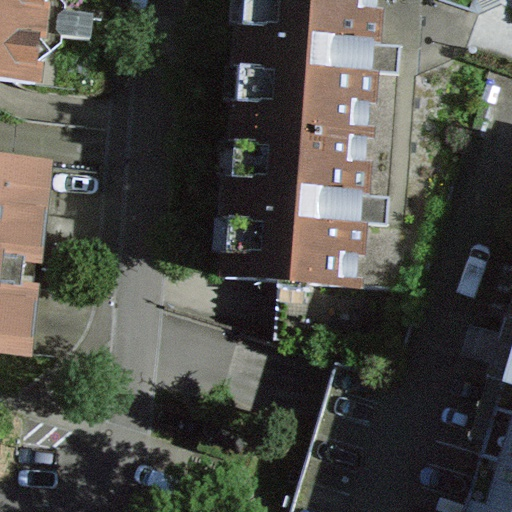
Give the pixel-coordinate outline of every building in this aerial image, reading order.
[(0,0),(0,79),(38,84),(46,0),(0,0)] [(377,44),(379,0),(249,0),(229,278),(279,282),(278,290),(313,292),(314,283),(357,287),(362,225),(391,227),(393,199),(365,197),(374,73),(401,75),(403,46),(377,44)] [(37,261),(47,166),(0,160),(0,351),(27,354),(34,285),(22,284),(25,260),(37,261)] [(511,511),(511,294),(468,438),(486,444),(464,511),(511,511)] [(263,432),(207,417),(199,444),(255,459),(263,432)]
